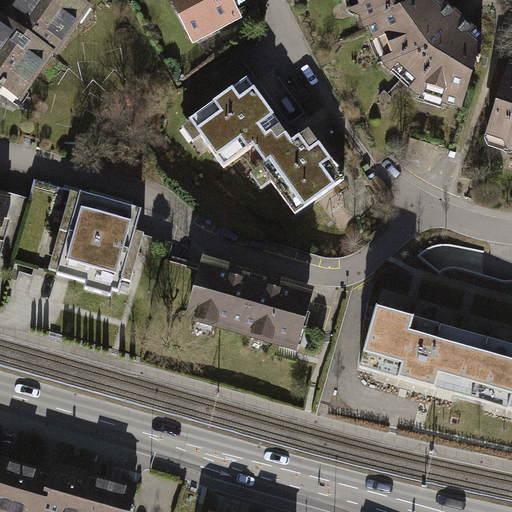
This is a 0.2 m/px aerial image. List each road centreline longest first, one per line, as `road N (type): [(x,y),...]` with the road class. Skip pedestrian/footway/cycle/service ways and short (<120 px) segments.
road 1 (secondary): [(0,392),(426,511)]
road 2 (unknown): [(348,272),(327,422)]
road 3 (residential): [(511,231),(419,202),(381,170)]
